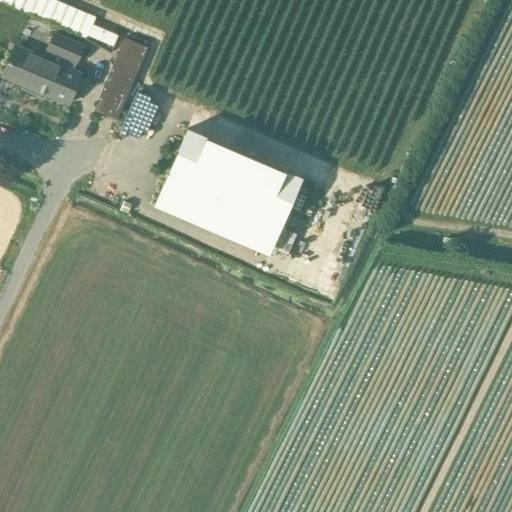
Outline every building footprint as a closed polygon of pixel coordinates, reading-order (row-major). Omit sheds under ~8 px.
[(94,24),(99,12),(66,0),(0,0),(0,2),(89,35),(90,34),(115,43),(119,33),(94,24)] [(43,58),(13,45),(1,74),(22,83),(20,88),(34,93),(36,89),(67,102),(80,73),(71,69),(74,61),(75,62),(82,45),(52,33),(45,49),(46,49),(43,58)] [(125,37),(93,110),(117,119),(147,47),(125,37)] [(187,128),(155,204),(207,226),(208,225),(205,224),(217,195),(281,222),(300,177),(205,137),(206,136),(187,128)] [(336,236),(318,286),(340,293),(358,244),(336,236)]
